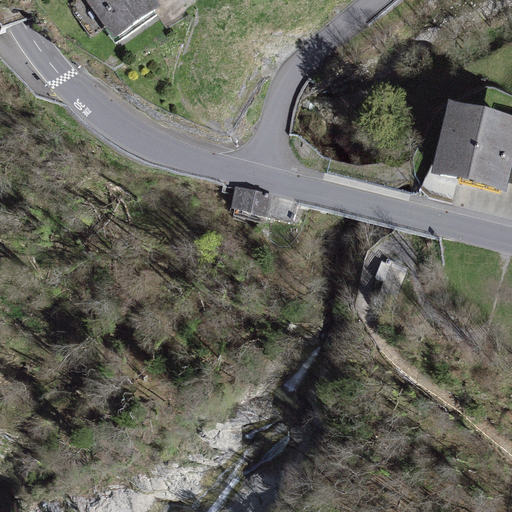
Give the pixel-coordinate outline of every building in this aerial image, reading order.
[(73,0),(67,5),(91,39),(106,28),(115,41),(156,12),(147,0),(73,0)] [(511,133),(453,120),(439,177),(501,192),(510,156),(511,156),(511,133)] [(265,215),(268,199),(236,194),(233,210),(265,215)] [(265,261),(271,228),(236,221),(229,254),(265,261)] [(376,301),(393,307),(409,269),(387,260),(384,267),(389,269),(376,301)]
